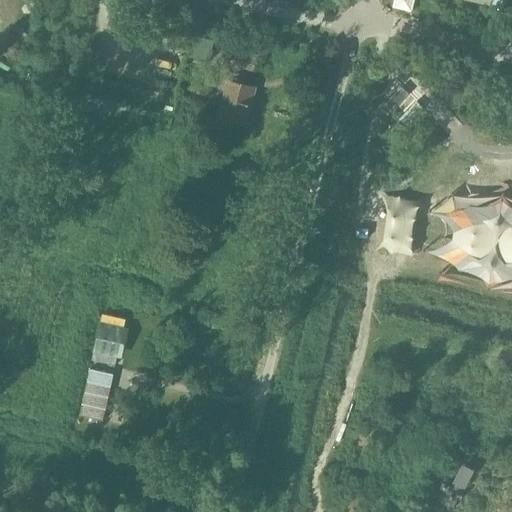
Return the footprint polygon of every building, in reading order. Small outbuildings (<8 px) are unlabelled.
[(251,70),(257,47),(232,40),(225,62),(251,70)] [(333,75),(336,61),(328,60),(324,73),(333,75)] [(244,122),(253,87),(230,81),(221,116),(244,122)] [(100,320),(92,356),(121,363),(129,326),(100,320)] [(90,369),(85,392),(107,397),(113,374),(90,369)] [(475,467),(462,460),(446,490),(453,493),(449,501),(455,505),(475,467)]
